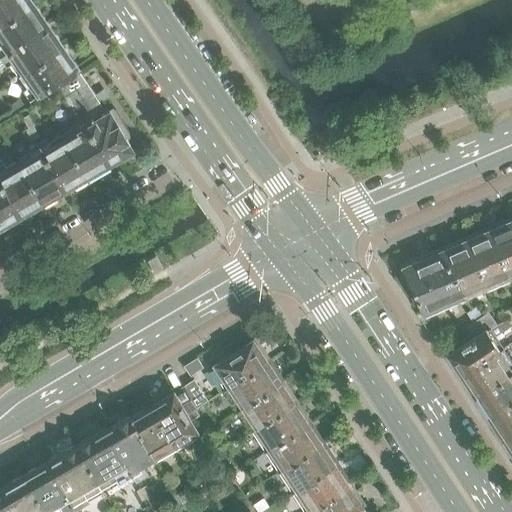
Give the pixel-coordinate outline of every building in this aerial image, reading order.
[(0,0),(0,25),(32,3),(31,2),(30,0),(0,0)] [(0,57),(47,25),(40,15),(40,12),(36,6),(33,5),(32,3),(0,25),(0,57)] [(18,77),(61,46),(60,44),(60,41),(56,36),(54,34),(47,25),(0,57),(5,65),(8,69),(11,67),(18,77)] [(56,82),(76,68),(69,57),(69,54),(66,49),(63,48),(61,46),(18,77),(25,87),(22,89),(30,100),(56,82)] [(76,68),(56,82),(59,86),(56,88),(69,108),(74,105),(82,118),(92,113),(95,116),(104,110),(99,102),(105,98),(100,91),(95,95),(79,72),(76,68)] [(13,112),(24,104),(20,99),(9,106),(13,112)] [(129,138),(113,110),(109,112),(107,108),(104,110),(95,116),(92,113),(82,118),(110,164),(119,158),(123,158),(128,155),(130,152),(132,151),(126,140),(129,138)] [(39,137),(33,126),(34,125),(28,115),(22,118),(28,127),(35,139),(39,137)] [(110,164),(82,118),(74,122),(76,125),(62,134),(87,177),(88,176),(92,176),(97,173),(99,170),(110,164)] [(35,139),(28,127),(23,131),(30,142),(35,139)] [(87,177),(62,134),(49,141),(47,139),(37,145),(64,190),(75,184),(78,184),(84,181),(85,178),(87,177)] [(64,190),(37,145),(29,149),(31,152),(17,160),(42,203),(44,202),(47,202),(53,199),(54,196),(64,190)] [(42,203),(17,160),(4,168),(2,165),(0,166),(0,182),(20,216),(30,210),(33,210),(39,207),(40,204),(42,203)] [(20,216),(0,182),(0,227),(2,228),(8,225),(9,222),(20,216)] [(511,274),(511,228),(509,221),(506,219),(495,224),(494,228),(487,231),(507,277),(511,274)] [(507,277),(487,231),(483,229),(472,233),(472,237),(464,241),(485,287),(507,277)] [(485,287),(464,241),(461,238),(450,243),(450,247),(443,250),(463,296),(485,287)] [(463,296),(443,250),(419,260),(416,258),(405,263),(405,266),(403,267),(404,270),(401,271),(404,280),(409,289),(412,287),(423,313),(425,312),(429,313),(437,309),(437,305),(463,296)] [(155,256),(147,260),(154,273),(162,268),(155,256)] [(498,323),(493,317),(492,318),(487,312),(481,316),(475,307),(467,313),(473,323),(468,326),(475,337),(476,338),(498,323)] [(502,348),(495,337),(511,325),(506,318),(498,323),(476,338),(475,337),(449,353),(450,354),(448,355),(452,362),(451,365),(457,374),(461,374),(461,375),(502,348)] [(226,389),(267,362),(262,355),(264,351),(258,342),(254,342),(252,340),(232,353),(230,354),(226,352),(217,358),(217,362),(208,368),(218,383),(221,382),(226,389)] [(475,396),(511,370),(511,363),(502,348),(461,375),(465,382),(464,385),(470,394),(474,394),(475,396)] [(239,409),(280,382),(276,376),(278,372),(271,362),(267,363),(267,362),(226,389),(239,409)] [(488,416),(511,399),(511,370),(475,396),(479,402),(477,405),(483,414),(487,414),(488,416)] [(252,429),(293,403),(289,396),(291,392),(285,383),(281,383),(280,382),(239,409),(252,429)] [(197,409),(184,386),(173,392),(172,393),(186,416),(197,409)] [(197,435),(186,416),(172,393),(166,397),(162,394),(152,400),(152,404),(151,405),(175,447),(197,435)] [(501,436),(511,428),(511,399),(488,416),(492,422),(490,425),(496,434),(500,434),(501,436)] [(266,450),(307,423),(303,417),(305,413),(299,403),(294,404),(293,403),(252,429),(266,450)] [(175,447),(151,405),(145,409),(141,406),(131,412),(131,416),(131,417),(129,415),(128,416),(154,460),(175,447)] [(142,467),(154,460),(128,416),(127,416),(124,416),(118,420),(116,423),(112,425),(112,426),(107,429),(133,474),(137,481),(147,475),(142,467)] [(280,471),(321,445),(320,443),(322,439),(316,430),(311,430),(307,423),(266,450),(280,471)] [(133,474),(107,429),(105,427),(98,431),(98,433),(90,438),(87,438),(80,442),(79,444),(76,446),(103,492),(133,474)] [(511,428),(501,436),(505,442),(503,445),(509,455),(511,454),(511,428)] [(207,449),(201,441),(197,444),(203,452),(207,449)] [(293,492),(334,465),(333,464),(335,460),(329,450),(325,451),(321,445),(280,471),(293,492)] [(103,492),(76,446),(74,447),(71,447),(65,450),(64,453),(55,458),(54,457),(46,461),(48,464),(74,509),(103,492)] [(220,460),(229,453),(226,448),(216,455),(220,460)] [(75,511),(74,509),(48,464),(42,467),(42,466),(37,469),(34,469),(28,472),(26,475),(24,476),(44,511),(75,511)] [(307,511),(348,485),(347,484),(349,480),(343,471),(338,471),(334,465),(293,492),(307,511)] [(225,475),(220,468),(212,473),(216,480),(225,475)] [(44,511),(24,476),(23,477),(20,477),(13,481),(12,483),(1,490),(14,511),(44,511)] [(235,490),(228,478),(219,484),(226,495),(235,490)] [(354,511),(362,507),(360,505),(363,501),(356,491),(352,492),(348,485),(307,511),(306,511),(354,511)] [(145,486),(141,488),(147,498),(151,507),(156,504),(145,486)] [(147,498),(141,488),(136,491),(141,501),(147,498)] [(194,497),(192,494),(189,488),(175,496),(180,505),(186,501),(194,497)] [(14,511),(1,490),(0,490),(0,511),(14,511)] [(198,511),(204,509),(196,496),(187,501),(193,511),(198,511)] [(263,498),(253,505),(257,511),(261,511),(269,507),(263,498)]
